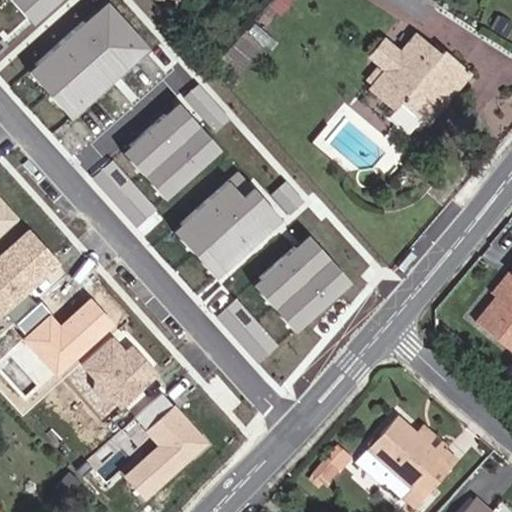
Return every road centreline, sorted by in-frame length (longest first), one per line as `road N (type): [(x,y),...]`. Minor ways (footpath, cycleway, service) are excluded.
road 1 (unclassified): [(223,511),(384,327)]
road 2 (unclassified): [(384,327),(511,176)]
road 3 (residential): [(384,327),(511,429)]
